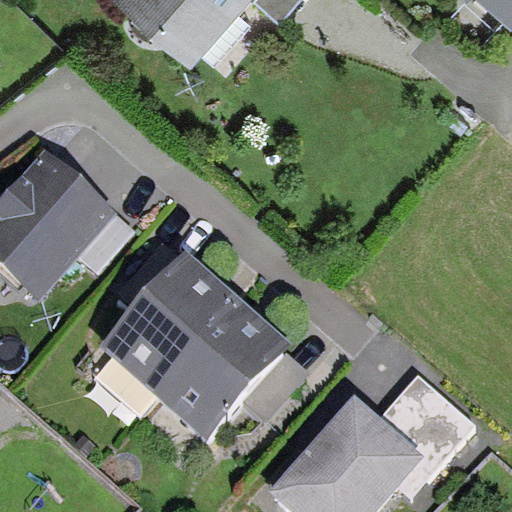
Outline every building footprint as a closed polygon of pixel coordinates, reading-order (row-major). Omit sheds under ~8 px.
[(137,0),(193,54),(245,0),(137,0)] [(511,0),(468,0),(474,4),(477,0),(481,0),(511,28),(511,26),(511,0)] [(0,266),(39,301),(78,256),(116,213),(45,151),(0,202),(0,266)] [(116,213),(78,256),(99,275),(137,233),(116,213)] [(118,291),(138,308),(182,259),(161,241),(118,291)] [(159,398),(245,301),(190,249),(182,259),(138,308),(103,349),(159,398)] [(245,301),(159,398),(206,437),(240,399),(284,349),(292,342),(245,301)] [(284,349),(240,399),(267,422),(310,373),(284,349)] [(423,374),(381,420),(427,462),(406,485),(417,495),(480,425),(423,374)] [(381,420),(358,399),(271,495),(290,511),(381,511),(406,485),(427,462),(381,420)]
